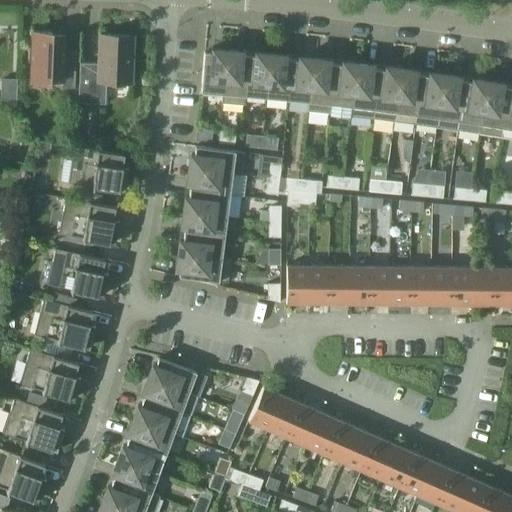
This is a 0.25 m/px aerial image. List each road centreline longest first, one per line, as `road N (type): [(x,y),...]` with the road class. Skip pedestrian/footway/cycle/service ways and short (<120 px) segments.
road 1 (residential): [(287,341),(310,385),(429,436),(466,422),(486,353),(462,324),(325,327)]
road 2 (residential): [(130,296),(171,0)]
road 3 (residential): [(58,511),(130,296)]
road 4 (unclassified): [(290,2),(511,32)]
road 5 (residential): [(287,341),(130,296)]
